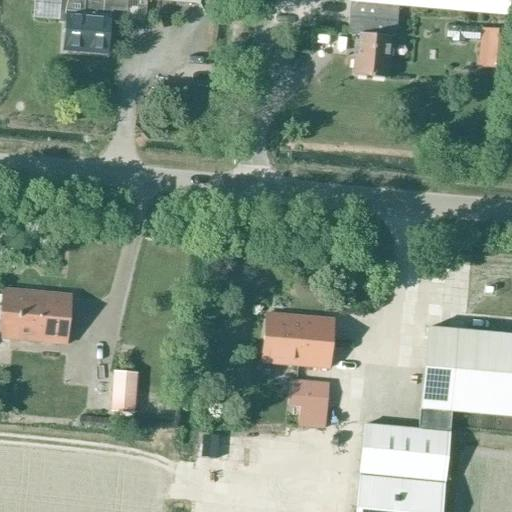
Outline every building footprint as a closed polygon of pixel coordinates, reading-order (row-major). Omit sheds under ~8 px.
[(66,0),(65,17),(63,49),(65,49),(80,50),(80,52),(104,54),(107,18),(108,10),(123,11),(124,0),(134,0),(198,6),(198,0),(66,0)] [(353,76),(387,79),(390,40),(395,41),(398,8),(508,18),(509,0),(348,0),(348,3),(350,3),(347,36),(359,37),(357,58),(354,58),(353,76)] [(488,36),(485,68),(502,69),(505,37),(500,37),(501,31),(488,29),(488,36)] [(0,313),(0,340),(66,346),(72,296),(2,291),(0,313)] [(261,364),(329,371),(335,320),(266,314),(261,364)] [(511,337),(426,329),(417,430),(449,433),(451,412),(511,418),(511,337)] [(112,412),(132,413),(135,376),(114,374),(112,412)] [(328,386),(289,382),(288,401),(300,402),(298,428),(324,430),(328,386)] [(355,511),(441,511),(449,433),(417,430),(363,425),(355,511)] [(197,451),(199,429),(188,429),(187,450),(197,451)]
